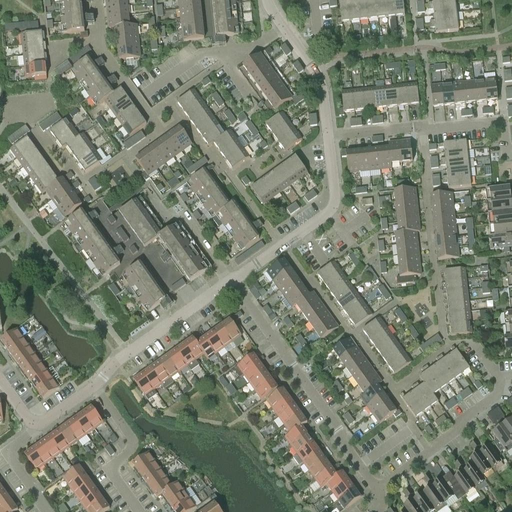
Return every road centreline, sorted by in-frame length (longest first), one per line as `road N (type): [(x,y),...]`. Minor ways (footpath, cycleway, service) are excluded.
road 1 (residential): [(360,466),(232,281)]
road 2 (residential): [(511,156),(505,157),(503,122),(326,137)]
road 3 (residential): [(95,386),(118,359),(232,281)]
road 4 (residential): [(376,489),(496,394),(500,378)]
road 5 (residential): [(139,511),(108,468),(133,441),(95,386)]
